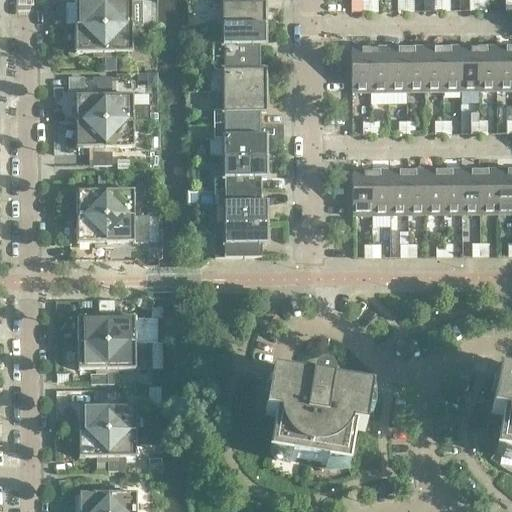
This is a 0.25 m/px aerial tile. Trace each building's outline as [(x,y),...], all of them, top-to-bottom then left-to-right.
[(103,28),(102,0),(95,0),(96,2),(76,2),(74,2),(74,4),(74,29),(103,28)] [(132,28),(132,4),(132,2),(129,2),(110,2),(109,0),(102,0),(103,28),(132,28)] [(264,26),(264,5),(258,5),(257,0),(211,0),(212,8),(221,7),(221,27),(264,26)] [(441,13),(441,0),(433,0),(433,13),(441,13)] [(449,13),(449,0),(441,0),(441,13),(449,13)] [(477,13),(476,0),(469,0),(469,13),(477,13)] [(485,13),(484,0),(476,0),(477,13),(485,13)] [(369,14),(369,1),(361,1),(361,14),(369,14)] [(377,14),(377,1),(369,1),(369,14),(377,14)] [(405,13),(405,1),(397,1),(397,14),(405,13)] [(413,13),(413,1),(405,1),(405,13),(413,13)] [(264,48),(264,26),(221,27),(221,46),(212,46),(212,60),(258,60),(258,48),(264,48)] [(103,59),(103,28),(74,29),(74,53),(74,55),(76,55),(96,55),(96,59),(103,59)] [(132,53),(132,28),(103,28),(103,59),(110,59),(110,55),(130,55),(132,55),(132,53)] [(478,93),(477,49),(459,50),(460,93),(478,93)] [(496,93),(495,49),(477,49),(478,93),(496,93)] [(511,92),(511,49),(495,49),(496,93),(511,92)] [(388,94),(387,50),(369,51),(370,94),(388,94)] [(406,94),(405,50),(387,50),(388,94),(406,94)] [(424,94),(423,50),(405,50),(406,94),(424,94)] [(442,93),(441,50),(423,50),(424,94),(442,93)] [(460,93),(459,50),(441,50),(442,93),(460,93)] [(370,94),(369,51),(350,51),(351,94),(370,94)] [(265,93),(265,71),(259,71),(258,60),(212,60),(212,74),(222,74),(222,93),(265,93)] [(104,124),(103,93),(97,93),(97,97),(77,98),(77,97),(74,97),(74,100),(75,100),(75,124),(104,124)] [(133,123),(132,99),(133,99),(133,97),(130,97),(110,97),(110,93),(103,93),(104,124),(133,123)] [(265,114),(265,93),(222,93),(222,112),(213,113),(213,126),(259,126),(259,114),(265,114)] [(133,148),(133,123),(104,124),(104,155),(111,154),(111,150),(131,150),(133,150),(133,148)] [(450,136),(450,123),(442,124),(442,136),(450,136)] [(478,136),(478,123),(470,123),(470,136),(478,136)] [(486,136),(486,123),(478,123),(478,136),(486,136)] [(104,155),(104,124),(75,124),(75,148),(75,151),(77,151),(77,150),(97,150),(97,154),(97,155),(104,155)] [(370,137),(370,124),(362,124),(362,137),(370,137)] [(378,137),(378,124),(370,124),(370,137),(378,137)] [(406,137),(406,124),(398,124),(398,137),(406,137)] [(414,137),(414,124),(406,124),(406,137),(414,137)] [(442,136),(442,124),(434,124),(434,136),(442,136)] [(265,159),(265,138),(259,138),(259,126),(213,126),(213,140),(222,140),(222,160),(265,159)] [(104,168),(104,155),(97,155),(97,154),(92,154),(92,168),(104,168)] [(266,181),(265,159),(222,160),(223,179),(213,179),(213,193),(260,192),(260,181),(266,181)] [(479,216),(478,172),(460,173),(461,216),(479,216)] [(497,216),(496,172),(478,172),(479,216),(497,216)] [(511,215),(511,172),(496,172),(497,216),(511,215)] [(389,217),(388,173),(370,174),(371,217),(389,217)] [(407,217),(406,173),(388,173),(389,217),(407,217)] [(425,217),(424,173),(406,173),(407,217),(425,217)] [(443,216),(442,173),(424,173),(425,217),(443,216)] [(461,216),(460,173),(442,173),(443,216),(461,216)] [(371,217),(370,174),(351,174),(352,217),(371,217)] [(105,219),(104,188),(97,188),(97,193),(78,193),(78,192),(75,192),(75,195),(76,195),(76,219),(105,219)] [(133,219),(133,194),(134,194),(133,192),(131,192),(111,192),(111,188),(104,188),(105,219),(133,219)] [(266,226),(266,204),(260,204),(260,192),(213,193),(213,207),(223,207),(223,226),(266,226)] [(105,250),(105,219),(76,219),(76,243),(76,246),(78,246),(78,245),(98,245),(98,250),(105,250)] [(134,243),(133,219),(105,219),(105,250),(112,250),(112,245),(132,245),(134,245),(134,243)] [(266,247),(266,226),(223,226),(223,245),(214,245),(214,260),(260,260),(260,247),(266,247)] [(451,259),(451,246),(443,247),(443,259),(451,259)] [(479,259),(479,246),(471,246),(471,259),(479,259)] [(487,259),(487,246),(479,246),(479,259),(487,259)] [(371,260),(371,247),(363,247),(363,260),(371,260)] [(379,260),(379,247),(371,247),(371,260),(379,260)] [(407,260),(407,247),(399,247),(399,260),(407,260)] [(415,260),(415,247),(407,247),(407,260),(415,260)] [(443,259),(443,247),(435,247),(435,259),(443,259)] [(106,345),(106,314),(99,314),(99,319),(79,319),(76,319),(76,321),(77,321),(77,345),(106,345)] [(135,345),(134,321),(135,321),(135,318),(132,318),(132,319),(113,319),(113,314),(106,314),(106,345),(135,345)] [(106,376),(106,345),(77,345),(77,370),(77,372),(79,372),(99,372),(99,376),(106,376)] [(135,369),(135,345),(106,345),(106,376),(113,376),(113,372),(133,372),(135,372),(135,369)] [(364,433),(367,414),(371,415),(372,413),(372,409),(372,405),(372,401),(366,402),(368,393),(335,387),(335,386),(335,385),(335,383),(335,382),(334,381),(333,379),(332,377),(330,374),(327,373),(325,372),(323,371),(320,371),(318,371),(317,371),(314,372),(312,374),(310,376),(308,377),(307,380),(306,382),(306,383),(273,377),(272,386),(267,384),(266,388),(265,389),(264,393),(263,397),(267,398),(264,417),(275,419),(269,454),(290,458),(290,461),(325,467),(326,464),(347,467),(353,432),(364,433)] [(511,377),(500,375),(499,384),(494,382),(493,384),(491,388),(490,391),(490,395),(494,396),(491,415),(502,417),(496,452),(511,455),(511,377)] [(106,402),(99,402),(99,407),(80,407),(77,407),(77,409),(78,409),(78,433),(107,433),(106,402)] [(135,433),(135,409),(136,409),(136,406),(133,406),(133,407),(113,407),(113,402),(106,402),(107,433),(135,433)] [(107,464),(107,433),(78,433),(78,458),(78,460),(80,460),(100,460),(100,464),(107,464)] [(136,457),(135,433),(107,433),(107,464),(114,464),(114,460),(134,459),(134,460),(136,460),(136,457)] [(107,511),(107,490),(100,490),(100,495),(80,495),(78,495),(78,497),(78,511),(107,511)] [(136,511),(136,497),(136,494),(134,494),(134,495),(114,495),(114,490),(107,490),(107,511),(136,511)]
